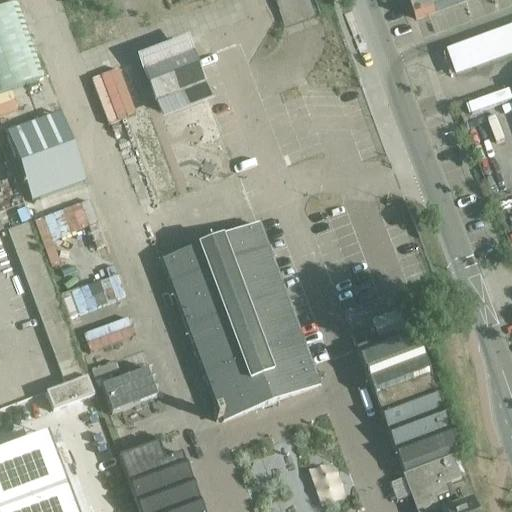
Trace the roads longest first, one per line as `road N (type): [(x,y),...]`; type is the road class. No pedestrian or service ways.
road 1 (unclassified): [(511,393),(371,0)]
road 2 (unknown): [(53,0),(141,227)]
road 3 (unknown): [(141,227),(204,440)]
road 4 (unknown): [(346,177),(382,300),(331,327)]
road 5 (unknown): [(204,440),(351,390)]
road 6 (unknown): [(331,327),(277,182)]
road 7 (unknown): [(277,182),(185,205),(141,227)]
road 8 (unknown): [(0,243),(28,326),(18,359),(0,369)]
road 9 (unknown): [(375,511),(380,492),(351,390)]
road 10 (unknown): [(277,182),(234,68)]
